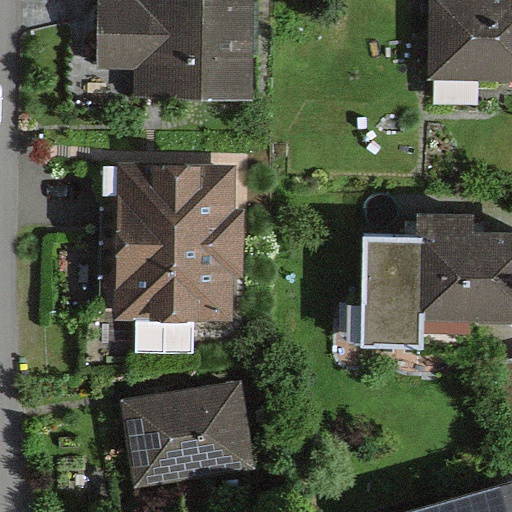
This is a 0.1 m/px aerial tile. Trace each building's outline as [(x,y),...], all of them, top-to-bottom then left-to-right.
[(159,98),(251,97),(251,1),(162,2),(162,0),(109,0),(110,67),(159,67),(159,98)] [(511,0),(435,0),(434,77),(511,78),(511,0)] [(120,168),(118,314),(194,315),(194,303),(230,303),(230,277),(238,277),(240,170),(120,168)] [(477,217),(423,216),(422,318),(511,318),(511,236),(477,237),(477,217)] [(242,370),(121,390),(136,478),(257,458),(242,370)] [(511,511),(511,462),(376,501),(378,511),(511,511)]
